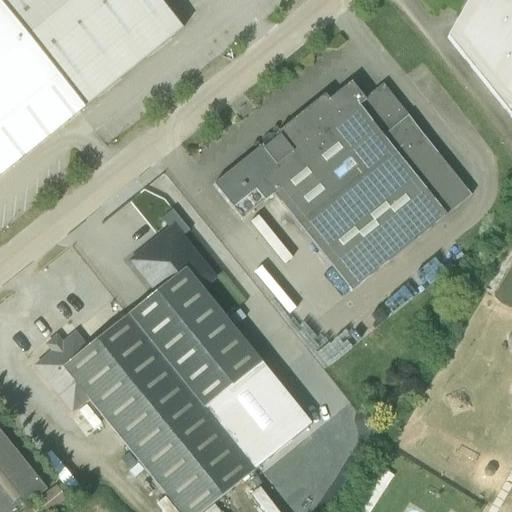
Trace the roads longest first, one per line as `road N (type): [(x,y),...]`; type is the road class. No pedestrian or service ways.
road 1 (unclassified): [(330,0),(0,268)]
road 2 (unknown): [(7,262),(31,296),(24,382),(150,511)]
